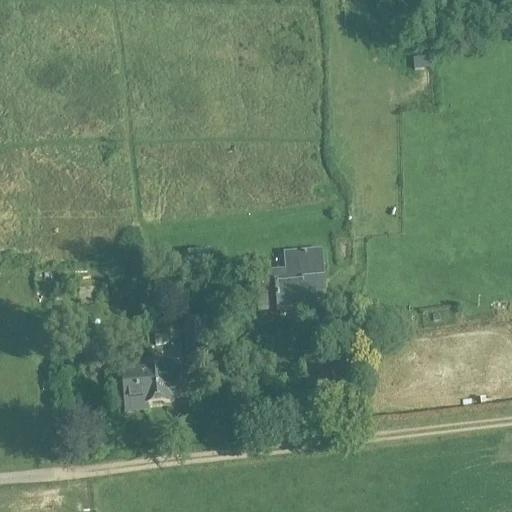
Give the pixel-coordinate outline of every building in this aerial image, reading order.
[(328,313),(325,281),(274,285),(277,318),(328,313)] [(205,321),(183,323),(186,354),(208,352),(205,321)] [(109,340),(87,341),(88,365),(111,364),(109,340)] [(305,359),(308,396),(332,394),(329,357),(305,359)] [(191,392),(190,374),(171,376),(169,362),(120,368),(125,414),(148,412),(148,407),(167,405),(166,394),(191,392)]
